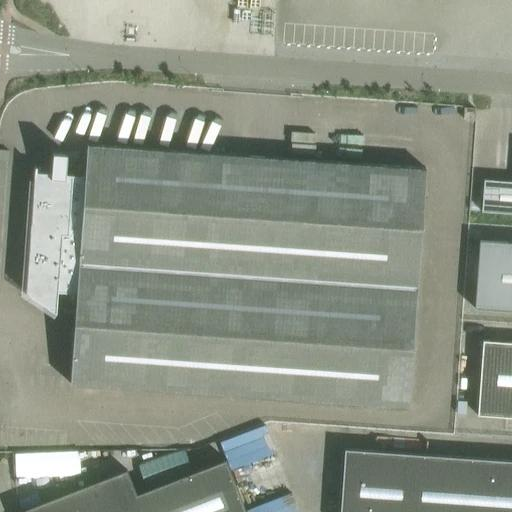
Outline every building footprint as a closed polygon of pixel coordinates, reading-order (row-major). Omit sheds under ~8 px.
[(463,119),(474,120),(475,109),(464,108),(463,119)] [(56,313),(57,291),(76,293),(70,383),(409,407),(425,168),(87,144),(85,176),(65,175),(67,153),(52,153),(51,173),(36,172),(36,170),(34,170),(25,293),(56,313)] [(0,149),(0,160),(8,161),(9,151),(0,149)] [(481,211),(511,213),(511,181),(484,179),(481,211)] [(474,308),(511,311),(511,242),(479,241),(474,308)] [(511,342),(482,340),(477,415),(511,417),(511,342)] [(511,511),(511,460),(344,449),(339,511),(511,511)] [(245,511),(226,460),(136,494),(127,470),(36,504),(18,511),(17,511),(245,511)]
